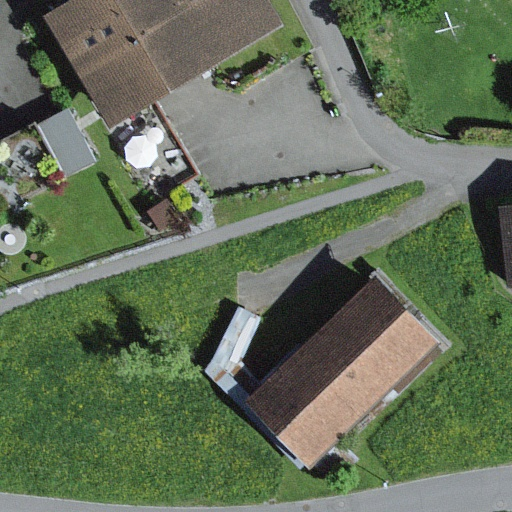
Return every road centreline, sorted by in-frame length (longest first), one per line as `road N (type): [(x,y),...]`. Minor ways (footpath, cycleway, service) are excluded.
road 1 (residential): [(313,0),(379,135),(419,159),(511,168)]
road 2 (residential): [(511,485),(352,511)]
